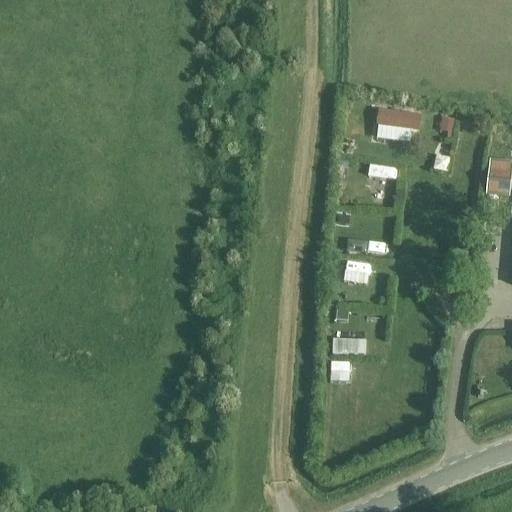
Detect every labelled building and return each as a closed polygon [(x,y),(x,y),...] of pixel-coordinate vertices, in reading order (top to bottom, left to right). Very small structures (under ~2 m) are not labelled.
[(376,128),(419,134),(421,118),(378,112),(376,128)] [(437,146),(436,161),(452,162),(453,147),(437,146)] [(370,168),(398,168),(398,155),(370,155),(370,168)] [(486,197),(509,199),(511,167),(511,163),(489,161),(486,197)] [(355,244),(386,243),(386,231),(355,232),(355,244)] [(348,265),(382,265),(382,247),(347,248),(348,265)] [(356,339),(357,319),(337,318),(336,338),(356,339)]
